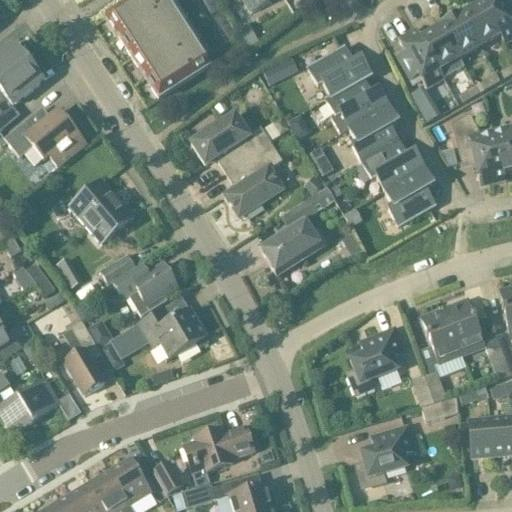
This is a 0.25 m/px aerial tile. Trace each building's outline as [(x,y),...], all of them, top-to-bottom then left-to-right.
[(134,0),(104,20),(112,32),(117,28),(122,36),(117,39),(119,43),(124,39),(129,47),(124,50),(138,72),(143,69),(148,76),(143,80),(145,83),(150,80),(155,87),(150,91),(158,103),(208,70),(162,0),(134,0)] [(205,8),(216,2),(214,0),(204,0),(201,2),(205,8)] [(228,0),(233,8),(243,3),(251,16),(269,6),(267,2),(271,0),(228,0)] [(477,0),(481,6),(461,18),(479,50),(499,39),(504,47),(505,46),(478,0),(477,0)] [(500,0),(478,0),(505,46),(504,47),(511,42),(511,1),(511,0),(502,0),(501,1),(500,0)] [(208,15),(219,8),(216,2),(205,8),(208,15)] [(212,21),(223,15),(219,8),(208,15),(212,21)] [(216,27),(227,21),(223,15),(212,21),(216,27)] [(461,18),(440,30),(458,62),(479,50),(461,18)] [(219,34),(230,28),(227,21),(216,27),(219,34)] [(223,40),(234,34),(230,28),(219,34),(223,40)] [(415,33),(414,34),(442,82),(443,82),(438,73),(458,62),(440,30),(420,41),(415,33)] [(234,34),(223,40),(227,47),(238,41),(234,34)] [(426,92),(442,82),(414,34),(398,43),(405,56),(397,60),(412,87),(421,83),(426,92)] [(0,87),(25,68),(28,65),(12,46),(0,56),(0,87)] [(325,104),(369,79),(363,68),(355,73),(344,52),(307,73),(317,90),(322,87),(330,101),(325,104)] [(504,81),(511,76),(511,66),(499,74),(504,81)] [(25,68),(0,87),(0,118),(11,110),(40,86),(25,68)] [(483,94),(499,84),(494,76),(478,86),(483,94)] [(370,80),(369,79),(325,104),(343,136),(348,133),(387,110),(381,99),(373,104),(362,85),(370,80)] [(462,106),(478,96),(474,88),(457,98),(462,106)] [(409,99),(417,113),(430,105),(423,91),(409,99)] [(387,110),(348,133),(356,148),(351,151),(361,167),(397,146),(386,126),(394,122),(387,110)] [(18,161),(33,149),(42,161),(48,157),(57,168),(82,146),(56,114),(48,121),(41,111),(3,142),(18,161)] [(215,162),(225,177),(271,148),(260,130),(247,139),(234,119),(190,147),(204,169),(215,162)] [(480,190),(504,184),(492,134),(479,137),(467,119),(453,128),(452,128),(461,166),(473,163),(480,190)] [(511,125),(511,128),(492,134),(504,184),(505,183),(503,174),(511,171),(511,119),(511,120),(511,125)] [(409,166),(397,146),(361,167),(370,184),(375,181),(384,195),(423,173),(417,162),(409,166)] [(282,165),(271,148),(225,177),(234,192),(224,199),(238,221),(282,193),(269,173),(282,165)] [(309,157),(314,166),(324,161),(319,151),(309,157)] [(423,173),(384,195),(392,210),(387,213),(397,230),(434,210),(422,189),(429,184),(423,173)] [(321,188),(313,180),(305,190),(313,197),(321,188)] [(68,208),(100,246),(131,221),(99,182),(68,208)] [(287,215),(281,218),(289,230),(259,249),(277,277),(313,254),(321,249),(304,221),(335,202),(328,190),(287,215)] [(18,225),(32,214),(25,204),(11,215),(18,225)] [(343,219),(350,231),(361,224),(355,213),(343,219)] [(351,260),(361,255),(352,239),(342,244),(351,260)] [(12,242),(2,247),(10,261),(20,255),(12,242)] [(106,287),(110,285),(134,271),(126,257),(98,274),(106,287)] [(56,264),(66,289),(80,284),(70,259),(56,264)] [(21,294),(35,286),(45,280),(35,267),(25,273),(29,278),(17,287),(21,294)] [(136,270),(134,271),(110,285),(121,304),(128,300),(141,320),(166,305),(162,298),(176,289),(164,268),(142,281),(136,270)] [(55,292),(45,280),(35,286),(44,299),(55,292)] [(509,342),(511,341),(511,291),(498,295),(509,342)] [(60,298),(46,305),(49,311),(50,312),(64,304),(60,298)] [(445,317),(461,359),(484,350),(466,304),(452,310),(454,314),(445,317)] [(137,327),(144,339),(152,334),(167,361),(194,345),(204,339),(205,339),(189,312),(170,323),(163,311),(137,327)] [(437,368),(461,359),(445,317),(435,321),(434,317),(420,323),(437,368)] [(91,365),(102,359),(98,353),(81,326),(61,339),(73,358),(63,364),(85,398),(104,385),(91,365)] [(1,330),(0,330),(0,361),(0,362),(21,350),(15,340),(7,345),(4,339),(6,338),(1,330)] [(403,357),(394,333),(365,344),(370,355),(351,363),(355,374),(347,377),(356,398),(376,390),(373,382),(397,372),(392,361),(403,357)] [(207,346),(204,339),(194,345),(198,351),(207,346)] [(32,346),(23,352),(30,363),(40,357),(32,346)] [(99,353),(105,362),(115,356),(110,347),(99,353)] [(511,351),(510,347),(499,352),(509,379),(511,377),(511,351)] [(497,383),(509,379),(499,352),(487,356),(497,383)] [(170,374),(151,380),(154,388),(172,382),(170,374)] [(0,415),(14,438),(34,426),(32,423),(60,407),(44,381),(8,403),(3,394),(10,389),(1,375),(0,375),(0,415)] [(434,407),(446,402),(437,378),(425,382),(434,407)] [(425,382),(413,387),(422,411),(434,407),(425,382)] [(495,405),(510,399),(506,388),(491,394),(495,405)] [(474,394),(459,399),(462,410),(477,405),(474,394)] [(459,418),(458,402),(422,412),(426,428),(459,418)] [(511,420),(490,423),(494,459),(511,457),(511,420)] [(471,461),(494,459),(490,423),(468,425),(471,461)] [(190,478),(204,473),(205,477),(232,467),(231,464),(254,456),(245,430),(222,438),(220,432),(193,442),(194,445),(180,450),(190,478)] [(360,484),(363,491),(370,489),(383,486),(381,478),(406,471),(402,459),(414,456),(407,431),(377,439),(381,451),(361,456),(364,468),(356,471),(360,484)] [(270,453),(258,458),(261,468),(273,463),(270,453)] [(130,462),(110,475),(131,509),(151,497),(130,462)] [(164,498),(182,487),(167,463),(150,474),(164,498)] [(110,475),(88,487),(103,511),(130,511),(129,510),(131,509),(110,475)] [(450,480),(448,483),(450,490),(460,486),(457,478),(450,480)] [(218,511),(266,511),(271,511),(265,489),(243,495),(240,485),(213,492),(208,490),(181,497),(185,511),(216,503),(218,511)] [(103,511),(88,487),(68,500),(74,511),(103,511)] [(74,511),(68,500),(47,511),(74,511)]
